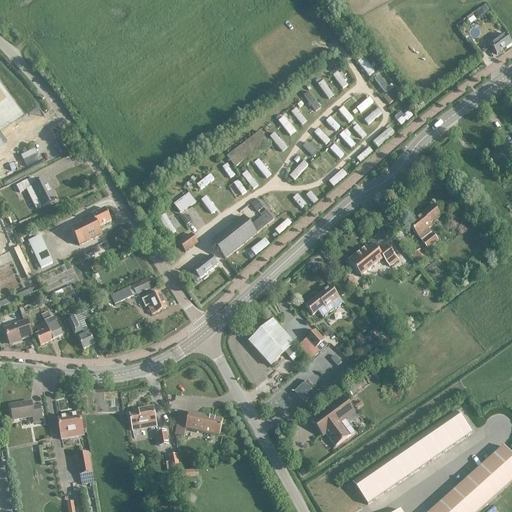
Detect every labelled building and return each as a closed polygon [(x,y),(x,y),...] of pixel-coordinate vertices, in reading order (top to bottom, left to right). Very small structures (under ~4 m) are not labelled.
[(474,12),(479,19),(490,11),(485,4),(474,12)] [(497,56),(511,44),(505,35),(495,42),(492,38),(487,42),(497,56)] [(359,63),(369,78),(374,74),(364,60),(359,63)] [(337,73),(332,76),(343,90),(348,87),(337,73)] [(374,80),(385,95),(390,91),(379,77),(374,80)] [(322,82),(318,86),(329,101),(333,97),(322,82)] [(316,113),(320,109),(308,93),(303,96),(316,113)] [(360,114),(373,103),(369,99),(356,109),(360,114)] [(353,120),(343,108),(338,112),(348,124),(353,120)] [(307,123),(295,109),(291,113),(302,127),(307,123)] [(364,121),(368,126),(381,114),(378,110),(364,121)] [(412,117),(408,112),(396,121),(400,126),(412,117)] [(295,133),(284,118),(278,122),(290,137),(295,133)] [(325,122),(335,132),(339,128),(330,118),(325,122)] [(366,136),(357,126),(353,130),(362,140),(366,136)] [(314,134),(325,146),(329,142),(318,130),(314,134)] [(235,169),(268,143),(259,132),(226,157),(235,169)] [(355,146),(343,132),(339,136),(351,150),(355,146)] [(269,138),(282,154),(287,150),(274,134),(269,138)] [(303,147),(313,159),(318,154),(307,143),(303,147)] [(495,173),(511,161),(511,153),(505,143),(496,150),(497,152),(486,160),(495,173)] [(339,160),(344,156),(334,146),(330,150),(339,160)] [(356,159),(360,164),(373,153),(369,149),(356,159)] [(326,172),(331,168),(322,158),(317,162),(326,172)] [(258,161),(254,164),(266,180),(271,176),(258,161)] [(289,177),(293,181),(308,166),(303,162),(289,177)] [(235,176),(227,165),(222,168),(230,179),(235,176)] [(258,186),(246,172),(241,176),(253,190),(258,186)] [(196,186),(200,191),(214,180),(210,175),(196,186)] [(40,208),(54,201),(45,181),(36,185),(33,178),(21,183),(24,191),(31,188),(40,208)] [(246,193),(238,181),(233,184),(241,197),(246,193)] [(313,205),(317,201),(310,193),(306,196),(313,205)] [(181,214),(195,204),(189,195),(174,206),(181,214)] [(297,195),(292,199),(301,210),(306,206),(297,195)] [(206,197),(201,201),(211,215),(216,211),(206,197)] [(274,200),(270,204),(278,215),(283,211),(274,200)] [(429,225),(440,216),(432,206),(408,226),(427,249),(437,241),(428,230),(431,228),(429,225)] [(97,229),(111,222),(105,209),(87,218),(88,220),(71,228),(79,246),(101,236),(97,229)] [(267,212),(250,226),(257,235),(274,221),(267,212)] [(169,236),(175,233),(164,215),(158,219),(169,236)] [(190,220),(188,216),(186,216),(185,215),(180,218),(186,226),(191,223),(190,222),(190,220)] [(257,235),(250,226),(244,218),(213,243),(226,259),(257,235)] [(278,235),(290,225),(287,220),(275,231),(278,235)] [(186,253),(198,244),(192,235),(179,244),(186,253)] [(256,246),(260,250),(273,240),(269,235),(256,246)] [(38,263),(49,258),(39,236),(28,242),(38,263)] [(385,262),(393,256),(386,247),(378,253),(373,247),(363,254),(361,251),(348,261),(361,277),(383,260),(385,262)] [(426,258),(420,250),(411,257),(418,265),(426,258)] [(200,280),(219,265),(211,256),(189,275),(195,283),(199,279),(200,280)] [(351,281),(357,275),(353,271),(347,276),(351,281)] [(136,296),(153,288),(149,280),(132,287),(136,296)] [(312,316),(317,312),(322,318),(333,310),(334,310),(342,303),(329,287),(305,306),(312,316)] [(116,307),(133,299),(129,290),(114,297),(114,296),(111,297),(116,307)] [(152,317),(167,310),(160,293),(141,301),(144,309),(148,307),(152,317)] [(83,351),(92,347),(84,330),(82,331),(76,317),(67,322),(74,337),(77,336),(83,351)] [(41,347),(63,337),(55,319),(42,325),(45,331),(36,335),(41,347)] [(26,321),(4,329),(10,346),(21,342),(21,341),(32,337),(26,321)] [(270,366),(293,345),(272,322),(249,343),(270,366)] [(315,350),(323,342),(314,331),(305,339),(306,340),(298,347),(305,354),(313,347),(315,350)] [(341,363),(334,356),(330,359),(337,367),(341,363)] [(303,404),(317,392),(306,380),(293,392),(303,404)] [(342,397),(310,421),(322,437),(325,435),(335,448),(349,437),(354,433),(345,420),(354,413),(342,397)] [(33,423),(42,422),(39,408),(32,409),(31,403),(10,407),(13,420),(32,417),(33,423)] [(133,432),(157,429),(154,408),(139,410),(140,414),(131,415),(133,432)] [(456,412),(446,419),(461,441),(471,434),(456,412)] [(72,417),(57,419),(60,435),(67,434),(68,440),(83,437),(79,413),(71,415),(72,417)] [(183,438),(185,430),(219,437),(222,420),(189,413),(188,417),(179,415),(174,436),(183,438)] [(461,441),(446,419),(434,427),(449,449),(461,441)] [(422,435),(438,457),(449,449),(434,427),(422,435)] [(160,448),(169,446),(166,433),(158,434),(160,448)] [(422,435),(411,443),(426,465),(438,457),(422,435)] [(415,473),(426,465),(411,443),(399,451),(415,473)] [(490,459),(511,483),(511,482),(511,457),(503,447),(490,459)] [(399,451),(388,459),(403,481),(415,473),(399,451)] [(76,457),(79,476),(81,486),(93,484),(91,474),(88,455),(76,457)] [(392,489),(403,481),(388,459),(376,467),(392,489)] [(490,459),(476,471),(497,495),(511,483),(490,459)] [(376,467),(364,475),(379,497),(392,489),(376,467)] [(476,471),(461,484),(483,508),(497,495),(476,471)] [(364,475),(352,483),(367,506),(379,497),(364,475)] [(448,497),(461,511),(478,511),(483,508),(461,484),(448,497)] [(461,511),(448,497),(435,508),(438,511),(461,511)]
